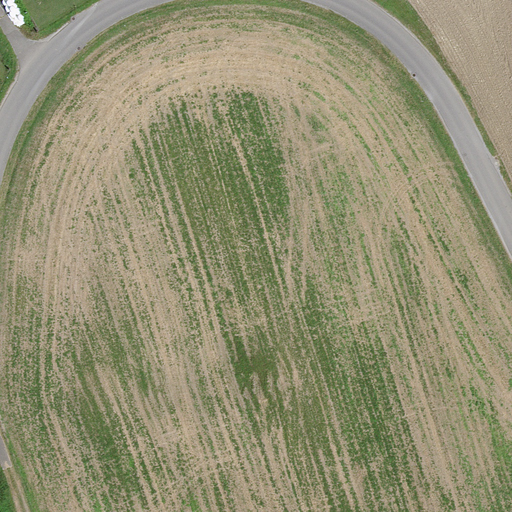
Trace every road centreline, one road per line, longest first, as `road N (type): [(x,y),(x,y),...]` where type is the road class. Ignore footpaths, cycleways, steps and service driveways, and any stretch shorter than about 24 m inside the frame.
road 1 (unclassified): [(511,231),(443,103),(391,32),(334,0)]
road 2 (unclassified): [(136,0),(35,58),(0,136)]
